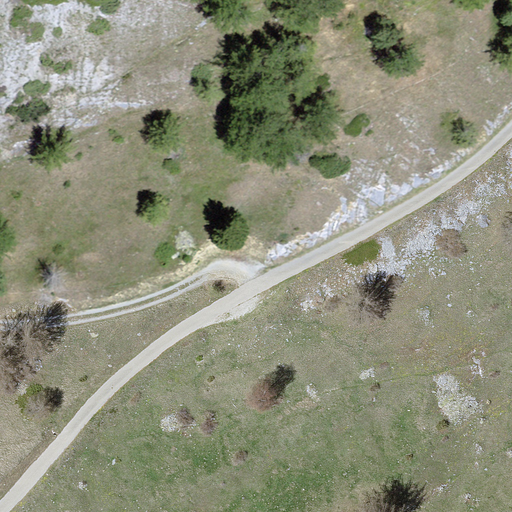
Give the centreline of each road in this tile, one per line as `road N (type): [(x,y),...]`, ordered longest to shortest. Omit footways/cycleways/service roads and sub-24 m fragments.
road 1 (unclassified): [(0,511),(149,350),(256,283),(376,224),(511,121)]
road 2 (track): [(256,283),(226,268),(140,304),(0,326)]
